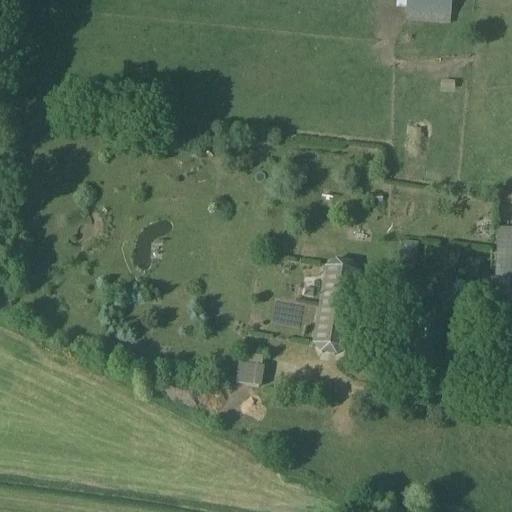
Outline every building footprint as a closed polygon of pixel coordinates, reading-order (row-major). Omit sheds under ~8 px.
[(406,15),(450,17),(451,17),(451,0),(406,0),(405,15),(406,15)] [(405,258),(403,283),(416,284),(417,259),(405,258)] [(333,262),(324,268),(312,344),(320,356),(336,359),(347,348),(359,273),(352,265),(333,262)] [(485,312),(486,298),(472,297),(471,312),(485,312)] [(439,364),(443,327),(414,323),(409,360),(439,364)] [(511,331),(502,331),(501,374),(511,373),(511,331)]
